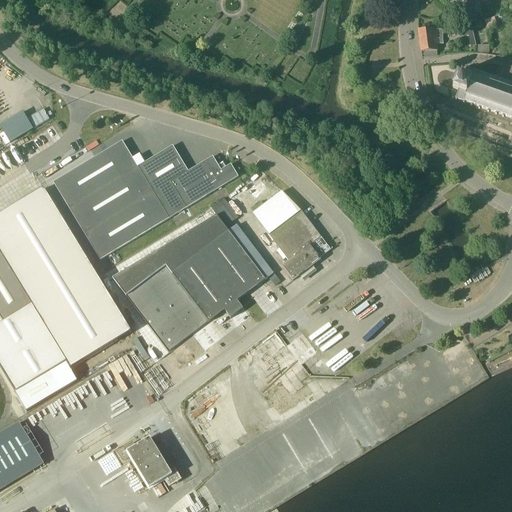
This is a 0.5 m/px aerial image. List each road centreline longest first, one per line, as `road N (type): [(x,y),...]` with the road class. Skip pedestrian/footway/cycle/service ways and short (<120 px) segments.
road 1 (unclassified): [(205,472),(166,403),(368,249)]
road 2 (unclassified): [(368,249),(295,178),(246,147),(89,97)]
road 3 (residential): [(511,204),(464,176),(426,123),(407,64),(405,0)]
road 4 (unknown): [(169,400),(3,511)]
road 5 (unclassified): [(511,271),(478,310),(450,316),(421,303),(368,249)]
